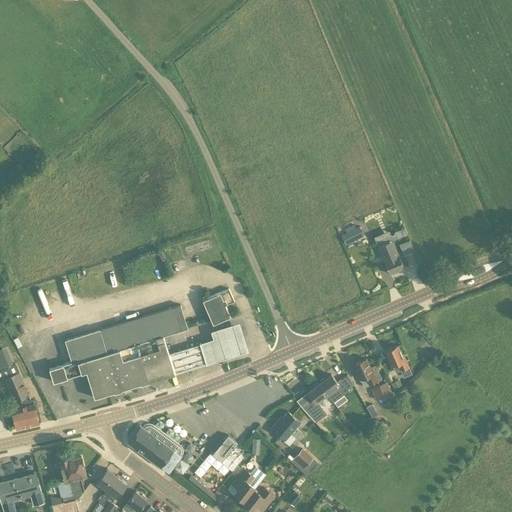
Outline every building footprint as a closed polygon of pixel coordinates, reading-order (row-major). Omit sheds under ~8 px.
[(346,245),(364,236),(359,226),(356,228),(354,224),(345,229),(347,232),(341,235),(346,245)] [(404,268),(392,240),(377,246),(389,274),(404,268)] [(162,265),(160,259),(146,264),(148,269),(162,265)] [(229,289),(202,300),(208,314),(211,320),(213,324),(230,316),(225,305),(234,301),(229,289)] [(71,362),(49,368),(53,382),(86,372),(94,398),(113,392),(114,393),(121,390),(121,389),(140,383),(140,384),(148,382),(147,381),(166,375),(166,376),(175,374),(168,354),(168,352),(141,360),(139,354),(122,360),(119,350),(156,339),(157,343),(165,341),(163,336),(188,329),(180,304),(100,329),(64,340),(71,362)] [(212,339),(199,343),(205,362),(206,362),(247,348),(238,321),(210,331),(212,339)] [(0,334),(0,336),(5,343),(10,340),(5,331),(0,334)] [(175,352),(169,353),(175,374),(181,372),(207,363),(206,362),(205,362),(199,343),(198,344),(198,345),(175,352)] [(412,374),(409,367),(403,353),(401,354),(397,345),(385,351),(391,366),(392,366),(395,373),(400,371),(403,377),(412,374)] [(39,423),(34,403),(33,399),(31,400),(16,363),(13,364),(5,347),(0,349),(0,370),(3,378),(4,378),(14,402),(19,400),(22,406),(11,409),(16,429),(39,423)] [(375,365),(370,367),(366,359),(353,364),(363,387),(377,381),(382,379),(375,365)] [(320,382),(319,383),(327,394),(338,386),(344,394),(349,390),(348,389),(353,385),(347,374),(336,382),(331,374),(324,379),(323,378),(320,381),(320,382)] [(387,381),(370,388),(376,400),(392,393),(387,381)] [(307,392),(296,400),(315,422),(326,414),(317,402),(327,394),(319,383),(318,384),(317,383),(314,385),(314,387),(307,392)] [(378,414),(372,403),(366,407),(371,415),(372,417),(378,414)] [(302,432),(296,426),(300,422),(287,411),(278,422),(277,421),(271,428),(285,439),(290,433),(296,439),(302,432)] [(148,424),(145,426),(143,427),(141,425),(127,443),(168,473),(179,459),(181,456),(182,454),(183,451),(182,448),(181,445),(154,425),(151,424),(148,424)] [(391,439),(389,430),(383,432),(385,441),(391,439)] [(244,456),(234,447),(237,443),(228,435),(213,453),(222,461),(221,461),(232,470),(244,456)] [(303,472),(307,475),(319,463),(313,457),(316,454),(308,447),(305,450),(302,447),(293,458),(291,461),(303,472)] [(186,451),(174,467),(182,473),(194,457),(186,451)] [(61,471),(64,481),(57,482),(61,497),(62,497),(63,502),(52,504),(53,511),(75,511),(78,510),(75,499),(78,498),(84,490),(81,477),(86,476),(81,456),(68,459),(68,458),(66,457),(60,458),(60,459),(59,460),(59,461),(55,462),(57,472),(61,471)] [(255,466),(250,473),(243,468),(231,484),(237,489),(234,494),(243,501),(253,489),(254,489),(266,474),(255,466)] [(106,490),(117,476),(106,468),(96,482),(106,490)] [(43,501),(35,472),(0,482),(0,496),(4,511),(15,511),(12,500),(30,494),(33,504),(43,501)] [(204,494),(208,489),(198,481),(190,475),(186,479),(204,494)] [(106,490),(107,491),(98,502),(102,505),(106,499),(110,502),(102,511),(112,511),(117,506),(113,502),(116,498),(127,484),(117,476),(106,490)] [(253,489),(243,501),(243,502),(242,503),(253,511),(256,507),(263,511),(275,495),(264,486),(259,493),(254,489),(253,489)] [(297,488),(287,500),(293,505),(301,495),(300,494),(302,492),(297,488)] [(126,502),(127,502),(122,508),(127,511),(140,511),(138,510),(147,500),(145,498),(145,497),(142,494),(141,495),(135,491),(126,502)]
